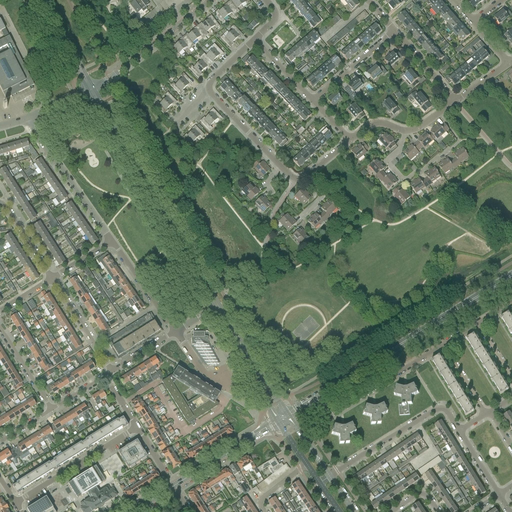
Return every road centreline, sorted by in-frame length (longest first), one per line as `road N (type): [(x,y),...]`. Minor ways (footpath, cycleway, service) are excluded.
road 1 (secondary): [(312,399),(511,275)]
road 2 (tertiary): [(216,306),(106,119)]
road 3 (residential): [(312,399),(326,416),(441,347)]
road 4 (unclassified): [(111,241),(26,118)]
road 5 (tertiary): [(92,87),(211,0)]
road 6 (residential): [(15,503),(137,426)]
road 7 (residential): [(328,477),(442,408)]
road 8 (secondary): [(173,485),(277,421)]
